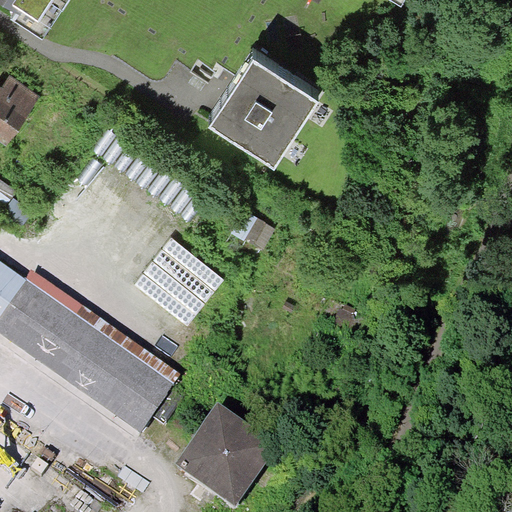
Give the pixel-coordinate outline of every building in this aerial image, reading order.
[(41,39),(67,0),(0,0),(0,2),(15,13),(11,19),(41,39)] [(319,101),(253,59),(209,127),(274,169),(319,101)] [(0,140),(8,146),(42,98),(10,76),(2,88),(0,85),(0,140)] [(18,191),(0,178),(0,202),(6,207),(18,191)] [(34,211),(14,197),(2,213),(22,227),(34,211)] [(24,278),(0,261),(0,331),(141,432),(175,384),(174,383),(26,278),(25,277),(24,278)] [(32,270),(26,278),(174,383),(180,374),(32,270)] [(218,402),(175,463),(235,505),(278,445),(218,402)]
